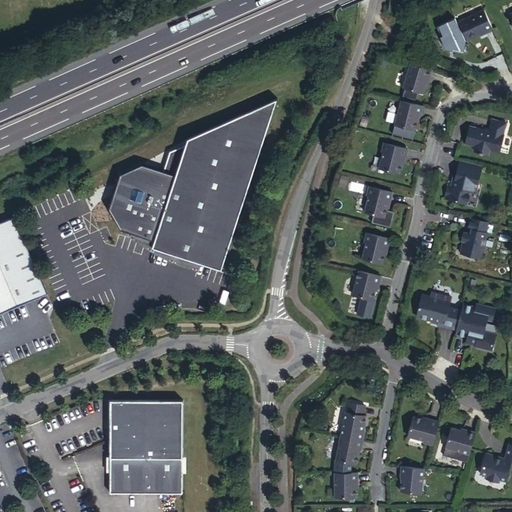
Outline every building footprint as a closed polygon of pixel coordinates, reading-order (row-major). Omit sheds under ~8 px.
[(484,14),(459,25),(467,44),(478,38),(485,36),(493,33),(484,14)] [(431,83),(433,75),(410,68),(404,92),(425,97),(427,89),(429,82),(431,83)] [(221,268),(279,97),(189,137),(177,174),(143,163),(122,173),(110,207),(122,228),(124,229),(155,239),(153,246),(174,253),(201,261),(216,266),(221,268)] [(422,119),(424,111),(401,105),(395,129),(416,134),(420,118),(422,119)] [(502,138),(506,125),(492,122),(489,132),(488,134),(484,132),(470,128),(465,145),(475,148),(473,153),(479,155),(478,156),(482,157),(482,156),(487,157),(489,152),(498,155),(503,138),(502,138)] [(406,161),(408,152),(384,147),(382,155),(384,156),(380,172),(400,177),(402,168),(404,161),(406,161)] [(482,169),(460,164),(459,167),(481,172),(482,169)] [(481,172),(459,167),(455,186),(452,185),(451,189),(448,188),(445,202),(465,207),(468,204),(470,195),(474,193),(475,186),(477,187),(481,172)] [(391,205),(393,196),(369,190),(367,199),(369,200),(365,216),(386,220),(388,212),(389,204),(391,205)] [(0,313),(47,293),(16,216),(0,222),(0,313)] [(486,236),(488,226),(471,222),(468,236),(466,236),(464,245),(466,245),(463,257),(481,261),(484,249),(481,248),(482,242),(485,243),(487,237),(486,236)] [(155,239),(124,229),(136,238),(140,242),(152,249),(172,259),(198,269),(201,261),(174,253),(153,246),(155,239)] [(390,251),(392,243),(368,237),(366,246),(367,246),(363,262),(384,267),(386,258),(388,251),(390,251)] [(381,287),(383,279),(360,274),(355,298),(376,303),(378,293),(379,287),(381,287)] [(457,333),(462,314),(449,310),(451,301),(431,296),(430,300),(422,298),(416,320),(431,323),(432,322),(439,323),(438,327),(438,328),(457,333)] [(477,311),(464,307),(462,314),(457,333),(456,338),(468,341),(467,345),(477,348),(476,350),(476,351),(492,356),(496,339),(485,336),(488,325),(493,326),(496,313),(478,308),(477,311)] [(183,399),(111,399),(112,420),(111,420),(111,438),(111,467),(183,467),(183,450),(183,399)] [(366,411),(351,408),(350,418),(365,420),(366,411)] [(350,418),(347,417),(337,463),(353,466),(358,467),(361,452),(363,452),(367,437),(365,436),(368,421),(365,420),(350,418)] [(434,448),(440,424),(431,422),(431,424),(423,422),(415,420),(410,440),(426,444),(425,446),(434,448)] [(471,457),(478,435),(470,432),(469,434),(463,433),(453,430),(447,451),(471,457)] [(511,446),(507,460),(489,455),(483,476),(490,478),(489,480),(501,484),(502,481),(509,483),(511,471),(511,446)] [(353,466),(337,463),(334,477),(351,476),(353,466)] [(423,496),(426,472),(403,469),(402,477),(404,477),(402,493),(423,496)] [(357,484),(358,476),(351,476),(334,477),(333,501),(354,500),(355,491),(355,484),(357,484)]
